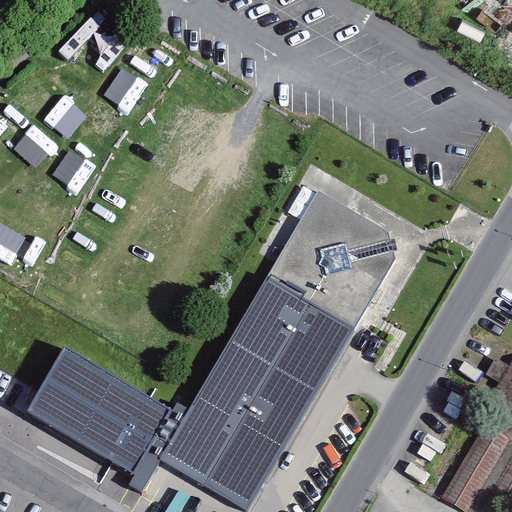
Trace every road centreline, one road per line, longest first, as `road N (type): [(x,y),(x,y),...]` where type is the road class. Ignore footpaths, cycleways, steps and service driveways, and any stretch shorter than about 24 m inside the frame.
road 1 (residential): [(336,511),(511,218)]
road 2 (track): [(88,0),(0,86)]
